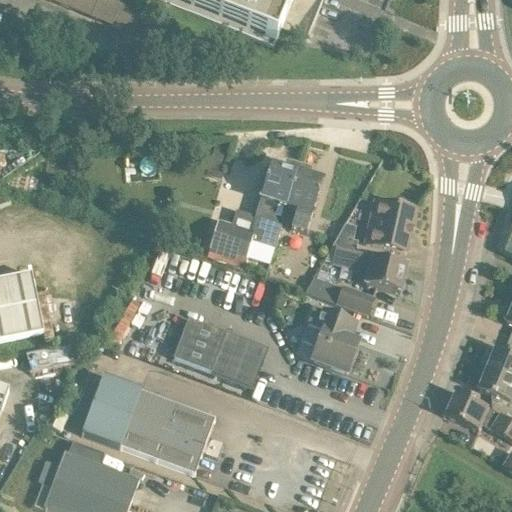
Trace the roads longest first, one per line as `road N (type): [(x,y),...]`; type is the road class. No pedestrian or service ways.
road 1 (residential): [(428,107),(0,96)]
road 2 (tertiary): [(364,511),(442,315),(464,145)]
